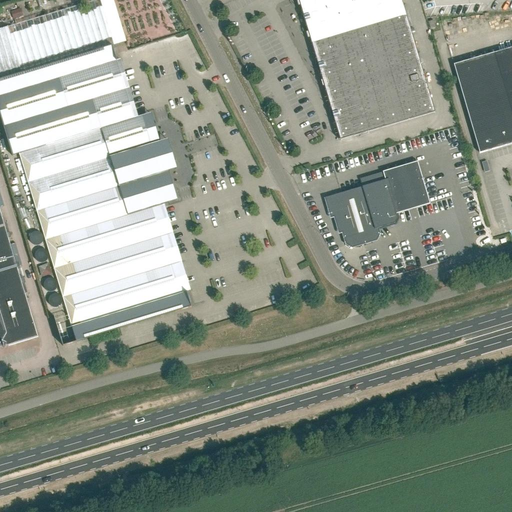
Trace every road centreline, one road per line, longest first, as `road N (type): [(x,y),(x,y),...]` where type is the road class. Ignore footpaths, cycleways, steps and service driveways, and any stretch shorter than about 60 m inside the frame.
road 1 (primary): [(0,494),(511,343)]
road 2 (primary): [(511,310),(0,461)]
road 3 (unclassified): [(188,0),(321,257),(347,288),(369,292),(511,250)]
